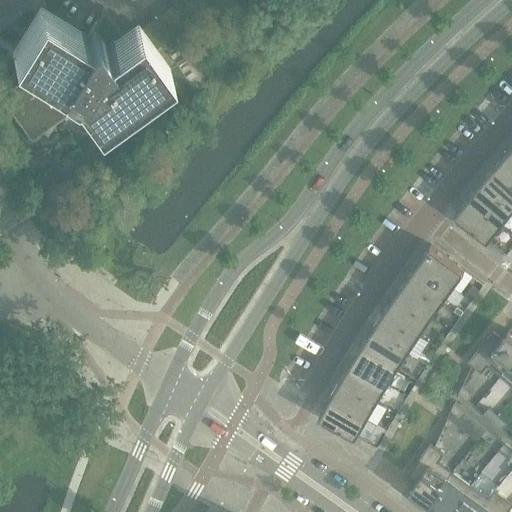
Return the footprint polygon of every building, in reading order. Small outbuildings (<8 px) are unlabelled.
[(181,0),(176,3),(190,23),(200,16),(188,0),(181,0)] [(210,9),(203,0),(188,0),(200,16),(210,9)] [(218,0),(203,0),(210,9),(220,2),(218,0)] [(190,23),(176,3),(167,10),(181,30),(190,23)] [(157,17),(171,37),(181,30),(167,10),(157,17)] [(151,51),(138,31),(137,31),(125,39),(119,30),(117,29),(116,28),(115,28),(113,29),(112,29),(112,30),(101,23),(99,23),(98,23),(96,23),(95,24),(95,25),(85,40),(42,13),(19,50),(31,58),(27,64),(31,69),(18,78),(20,82),(13,87),(17,93),(4,102),(32,141),(42,133),(47,136),(55,124),(67,115),(72,119),(79,107),(88,100),(97,113),(162,67),(151,51)] [(147,24),(161,44),(171,37),(157,17),(147,24)] [(138,31),(151,51),(161,44),(147,24),(138,31)] [(511,182),(511,155),(507,152),(494,167),(511,182)] [(511,209),(511,182),(494,167),(481,183),(511,209)] [(501,225),(502,225),(511,212),(511,209),(481,183),(468,198),(501,225)] [(489,241),(501,225),(468,198),(456,214),(489,241)] [(454,287),(466,271),(431,245),(419,262),(454,287)] [(442,303),(454,287),(419,262),(407,278),(442,303)] [(431,319),(442,303),(407,278),(395,295),(431,319)] [(419,336),(431,319),(395,295),(384,312),(419,336)] [(408,352),(419,336),(384,312),(373,329),(408,352)] [(408,352),(373,329),(361,347),(397,370),(408,352)] [(489,366),(502,377),(511,364),(511,333),(509,331),(502,338),(494,331),(468,362),(482,374),(489,366)] [(361,347),(360,349),(351,364),(387,386),(397,370),(361,347)] [(351,364),(349,366),(340,381),(377,402),(387,386),(351,364)] [(511,364),(502,377),(511,385),(511,364)] [(340,381),(330,399),(367,420),(377,402),(340,381)] [(459,394),(469,401),(474,395),(463,386),(459,394)] [(357,437),(367,420),(330,399),(320,416),(357,437)] [(451,411),(461,418),(466,412),(455,403),(451,411)] [(484,415),(493,422),(498,416),(489,409),(484,415)] [(498,416),(493,422),(502,430),(507,424),(498,416)] [(482,436),(491,444),(496,437),(487,430),(482,436)] [(412,488),(431,502),(453,472),(439,462),(445,454),(431,443),(407,476),(416,482),(412,488)] [(453,472),(431,502),(444,511),(452,511),(472,486),(453,472)] [(452,511),(480,511),(496,491),(495,490),(489,498),(472,486),(452,511)] [(480,511),(509,511),(511,508),(511,502),(496,491),(480,511)]
